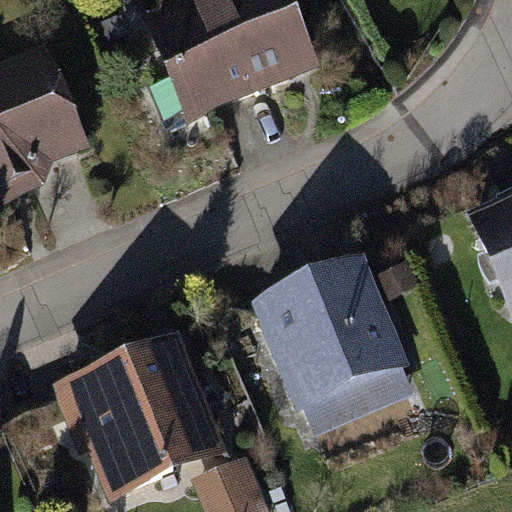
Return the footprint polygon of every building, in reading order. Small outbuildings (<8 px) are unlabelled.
[(284,0),(190,0),(139,23),(165,79),(148,86),(171,137),(317,71),(284,0)] [(31,42),(0,56),(0,204),(16,207),(42,195),(52,169),(84,154),(31,42)] [(511,199),(465,219),(511,328),(511,199)] [(358,265),(248,314),(295,420),(308,415),(319,441),(417,398),(358,265)] [(174,347),(59,398),(109,510),(224,458),(174,347)] [(268,511),(245,460),(191,484),(204,511),(268,511)]
